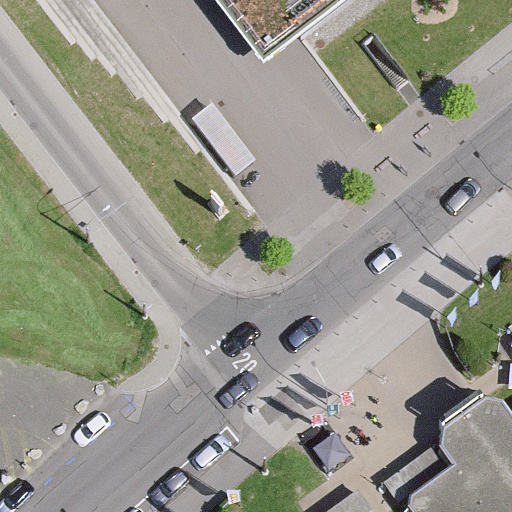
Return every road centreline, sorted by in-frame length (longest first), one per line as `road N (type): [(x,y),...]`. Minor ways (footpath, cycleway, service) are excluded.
road 1 (residential): [(511,144),(247,366)]
road 2 (unclassified): [(247,366),(87,511)]
